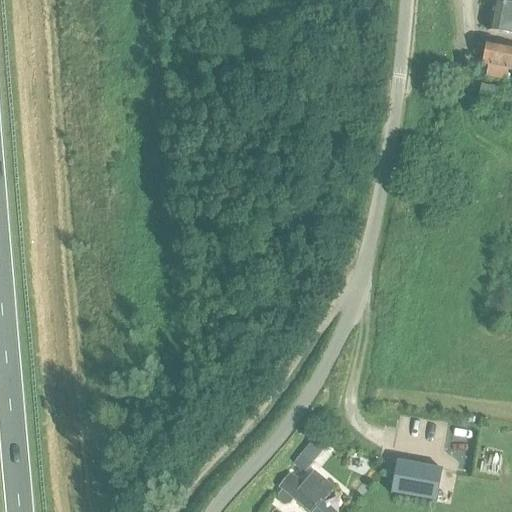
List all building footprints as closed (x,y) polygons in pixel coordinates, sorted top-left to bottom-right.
[(488,32),(511,36),(511,6),(493,3),(488,32)] [(511,48),(486,44),(482,66),(488,67),(486,78),(506,81),(508,70),(511,70),(511,48)] [(480,106),(511,111),(511,92),(483,87),(480,106)] [(305,473),(325,448),(313,438),(293,463),(305,473)] [(486,450),(483,470),(505,473),(508,453),(486,450)] [(442,471),(396,462),(390,495),(436,503),(442,471)] [(294,500),(307,511),(328,511),(330,510),(322,503),(334,490),(314,473),(304,485),(291,475),(280,489),(282,491),(279,496),(279,500),(285,505),(290,505),(294,500)]
